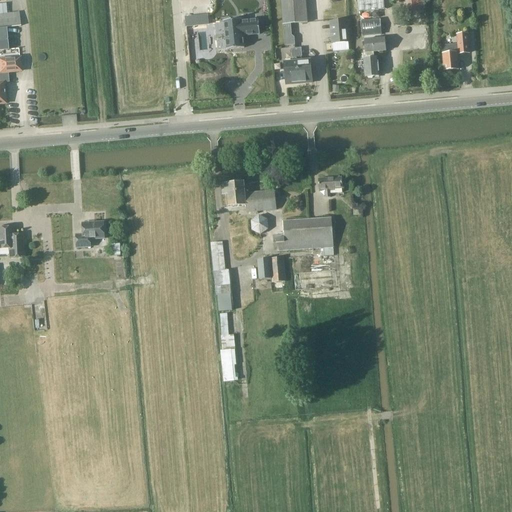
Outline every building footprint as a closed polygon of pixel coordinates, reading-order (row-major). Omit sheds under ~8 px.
[(281,0),(284,25),(291,25),(308,23),(305,0),(281,0)] [(357,0),(359,13),(373,12),(379,12),(385,11),(383,0),(357,0)] [(405,0),(407,12),(420,11),(419,7),(425,6),(424,0),(405,0)] [(0,50),(8,50),(6,28),(21,27),(19,13),(7,14),(6,4),(0,4),(0,50)] [(241,18),(223,19),(225,49),(243,47),(242,35),(259,34),(258,19),(241,20),(241,18)] [(380,19),(361,21),(363,36),(381,35),(380,19)] [(333,44),(349,42),(347,20),(331,22),(333,44)] [(286,46),(295,45),(295,38),(292,36),(291,25),(284,25),(286,46)] [(445,71),(459,70),(457,53),(469,52),(468,39),(467,34),(456,35),(457,45),(443,46),(445,71)] [(364,56),(374,55),(374,52),(386,51),(385,38),(364,40),(365,50),(363,51),(364,56)] [(303,62),(303,60),(301,58),(302,57),(302,48),(297,49),(300,84),(313,83),(311,61),(303,62)] [(287,85),(300,84),(297,49),(292,49),(293,58),(294,59),(293,60),(293,63),(285,63),(287,85)] [(375,58),(374,55),(364,56),(366,77),(368,77),(369,79),(373,78),(374,77),(380,76),(378,58),(375,58)] [(21,58),(3,60),(4,72),(8,71),(22,70),(21,58)] [(9,83),(8,71),(4,72),(3,60),(0,59),(0,104),(6,104),(4,83),(9,83)] [(339,178),(339,177),(334,177),(334,178),(319,179),(320,192),(324,191),(325,197),(331,197),(331,190),(343,189),(342,177),(339,178)] [(245,193),(244,183),(223,185),(224,207),(246,205),(246,212),(276,210),(275,190),(245,193)] [(259,217),(252,222),(252,231),(260,236),(268,230),(267,221),(259,217)] [(274,252),(334,248),(332,219),(284,222),(285,235),(273,236),(274,252)] [(75,247),(89,246),(89,238),(103,238),(103,222),(82,223),(82,234),(75,234),(75,247)] [(12,233),(11,226),(0,225),(0,247),(7,247),(8,257),(22,256),(21,233),(12,233)] [(111,254),(119,254),(119,242),(110,243),(111,254)] [(223,243),(211,244),(214,270),(225,269),(223,243)] [(285,259),(258,261),(259,279),(271,278),(271,283),(286,282),(286,277),(285,259)] [(222,336),(229,336),(227,314),(220,315),(222,336)] [(225,383),(239,381),(234,336),(221,337),(222,351),(221,351),(225,383)]
